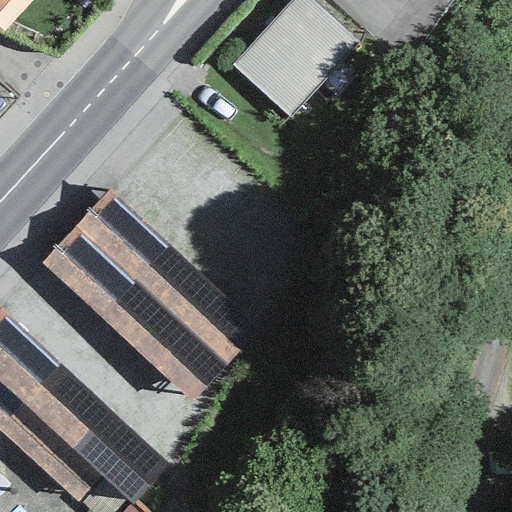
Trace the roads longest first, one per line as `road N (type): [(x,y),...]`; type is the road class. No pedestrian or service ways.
road 1 (secondary): [(0,202),(179,0)]
road 2 (residential): [(452,511),(511,291)]
